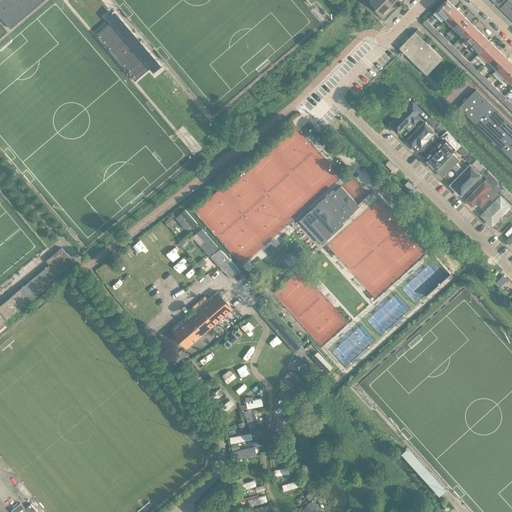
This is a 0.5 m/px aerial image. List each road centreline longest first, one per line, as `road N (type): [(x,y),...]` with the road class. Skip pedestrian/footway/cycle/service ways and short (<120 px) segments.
road 1 (residential): [(511,272),(335,98),(429,0)]
road 2 (unclassified): [(177,511),(207,488),(222,461),(218,434),(164,365)]
road 3 (unclassified): [(164,365),(139,334),(212,277)]
